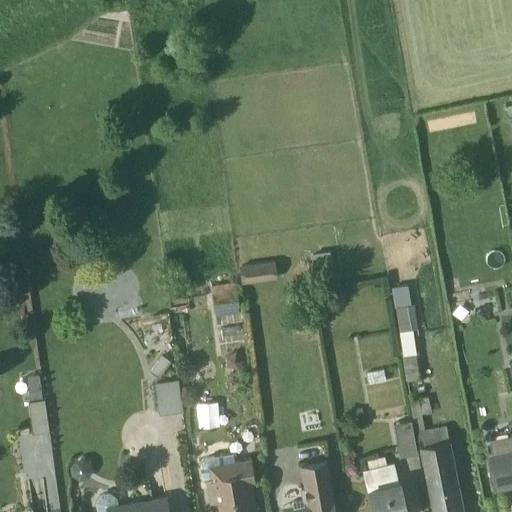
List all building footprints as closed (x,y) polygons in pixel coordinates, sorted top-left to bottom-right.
[(276,278),(275,261),(240,263),(240,279),(276,278)] [(417,379),(414,353),(400,356),(404,381),(417,379)] [(385,382),(382,370),(365,373),(367,385),(385,382)] [(179,379),(156,379),(157,411),(180,410),(179,379)] [(28,398),(30,431),(47,430),(45,397),(28,398)] [(430,511),(462,511),(445,426),(423,429),(420,415),(430,412),(426,397),(408,401),(430,511)] [(409,421),(393,424),(398,457),(415,454),(409,421)] [(509,431),(488,436),(490,447),(485,449),(492,487),(510,483),(511,491),(511,490),(511,422),(507,423),(509,431)] [(256,511),(252,484),(254,483),(249,459),(233,461),(231,453),(206,457),(202,459),(199,463),(198,468),(200,479),(204,479),(208,504),(216,502),(217,511),(256,511)] [(385,464),(382,456),(366,461),(368,469),(361,471),(366,490),(369,490),(374,511),(404,511),(392,463),(385,464)] [(333,511),(325,461),(298,465),(302,488),(298,489),(300,500),(292,501),(291,505),(281,507),(282,511),(333,511)] [(94,502),(95,511),(166,511),(163,496),(117,505),(115,497),(108,493),(99,494),(94,502)]
